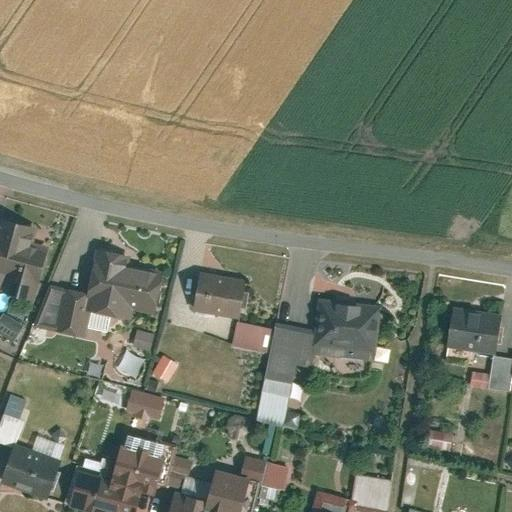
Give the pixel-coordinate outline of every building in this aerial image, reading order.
[(0,274),(2,276),(0,282),(0,299),(32,309),(50,253),(35,248),(40,234),(0,220),(0,274)] [(154,312),(164,265),(90,249),(82,288),(78,306),(88,309),(110,313),(128,317),(130,307),(154,312)] [(246,284),(200,276),(193,315),(233,323),(238,324),(246,284)] [(82,334),(84,326),(88,309),(78,306),(82,288),(45,279),(34,322),(82,334)] [(314,338),(311,354),(370,365),(380,314),(321,303),(314,338)] [(84,326),(106,331),(110,313),(88,309),(84,326)] [(503,320),(454,311),(447,349),(492,358),(496,359),(503,320)] [(238,324),(233,323),(229,348),(269,356),(274,331),(238,324)] [(142,329),(138,345),(155,349),(159,333),(142,329)] [(314,338),(274,331),(269,356),(256,424),(282,429),(294,366),(309,368),(311,354),(314,338)] [(156,372),(172,382),(184,363),(167,353),(156,372)] [(511,361),(496,359),(492,358),(486,389),(508,393),(511,378),(511,373),(511,361)] [(138,387),(129,410),(163,422),(172,399),(138,387)] [(72,439),(23,423),(4,481),(53,497),(72,439)] [(70,507),(86,511),(138,511),(148,480),(179,490),(187,462),(172,457),(177,443),(124,427),(111,469),(84,460),(70,507)] [(206,506),(175,498),(171,511),(240,511),(249,485),(215,475),(206,506)] [(356,505),(353,511),(386,511),(391,484),(354,478),(349,503),(356,505)] [(349,503),(316,494),(311,511),(353,511),(356,505),(349,503)]
